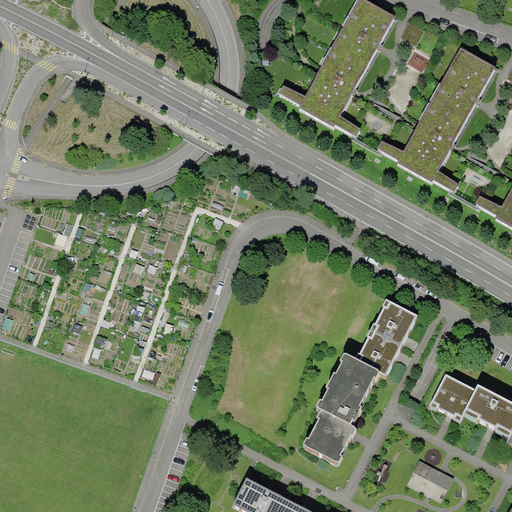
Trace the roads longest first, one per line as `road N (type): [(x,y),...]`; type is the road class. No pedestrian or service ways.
road 1 (residential): [(145,511),(241,242),(263,222),(311,230),(511,348)]
road 2 (primary): [(144,82),(511,287)]
road 3 (tertiary): [(204,0),(229,52),(229,92),(201,149),(162,172),(105,186),(0,169)]
road 4 (track): [(185,402),(0,337)]
road 5 (primary): [(0,144),(45,65),(70,61),(144,82)]
road 6 (primary): [(0,7),(144,82)]
